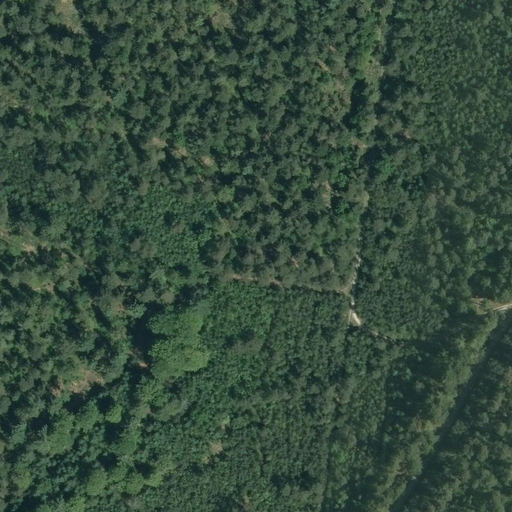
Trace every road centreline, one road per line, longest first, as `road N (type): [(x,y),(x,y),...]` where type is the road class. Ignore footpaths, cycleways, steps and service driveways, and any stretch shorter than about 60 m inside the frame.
road 1 (track): [(323,511),(392,0)]
road 2 (track): [(511,317),(397,511)]
road 3 (track): [(511,305),(418,346),(377,339),(349,314)]
